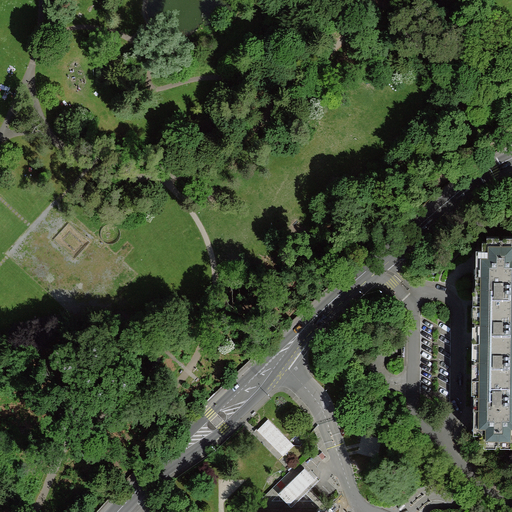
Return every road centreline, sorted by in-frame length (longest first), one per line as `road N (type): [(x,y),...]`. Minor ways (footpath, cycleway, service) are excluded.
road 1 (secondary): [(278,357),(433,214),(511,159)]
road 2 (secondary): [(118,511),(278,357)]
